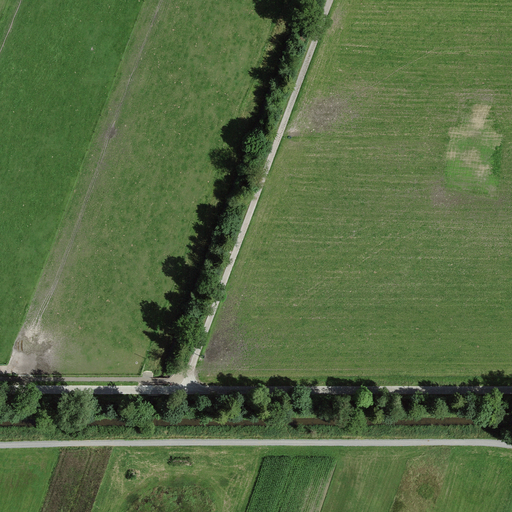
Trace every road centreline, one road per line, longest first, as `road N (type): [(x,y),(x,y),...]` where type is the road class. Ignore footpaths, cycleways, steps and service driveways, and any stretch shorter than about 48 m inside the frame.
road 1 (track): [(511,393),(186,391),(331,0)]
road 2 (track): [(0,443),(511,445)]
road 3 (track): [(0,390),(186,391)]
